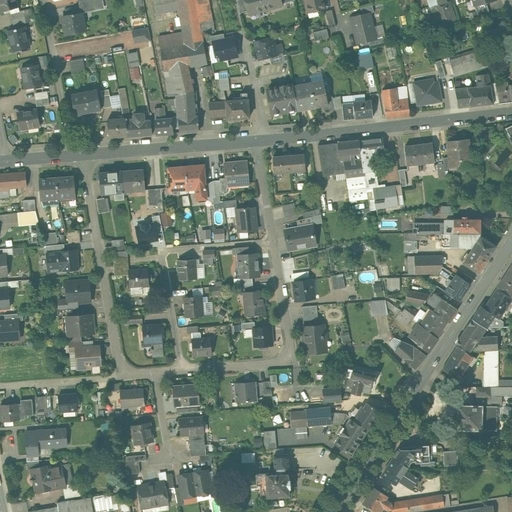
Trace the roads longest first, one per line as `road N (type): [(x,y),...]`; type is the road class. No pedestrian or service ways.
road 1 (residential): [(254,138),(290,344),(282,361),(155,373)]
road 2 (tertiary): [(511,246),(338,511)]
road 3 (tertiary): [(511,113),(267,137)]
road 4 (residential): [(126,375),(83,155)]
road 5 (tertiary): [(254,138),(83,155)]
road 6 (residential): [(42,0),(73,156)]
road 7 (residential): [(0,387),(126,375)]
